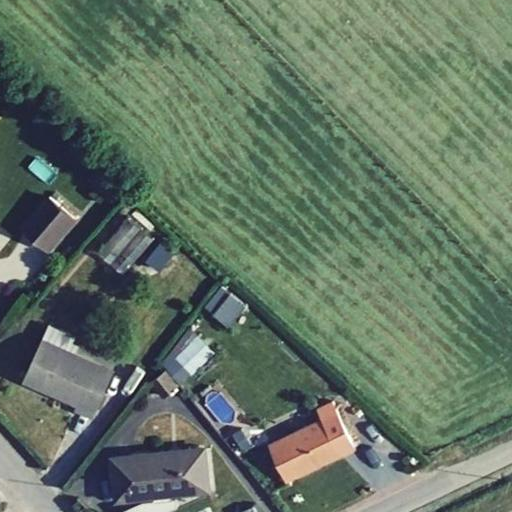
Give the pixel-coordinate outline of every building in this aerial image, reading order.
[(91,184),(111,201),(122,187),(102,170),(91,184)] [(22,236),(46,257),(71,229),(47,208),(22,236)] [(97,251),(121,273),(154,237),(130,215),(97,251)] [(230,294),(214,315),(228,326),(244,304),(230,294)] [(173,359),(190,376),(214,352),(196,335),(173,359)] [(70,411),(95,423),(115,380),(42,346),(25,382),(73,405),(70,411)] [(270,446),(286,479),(355,445),(339,412),(270,446)] [(117,471),(121,504),(160,499),(159,494),(212,488),(206,449),(115,461),(117,471)] [(121,504),(117,471),(102,473),(104,490),(93,491),(95,508),(121,504)]
